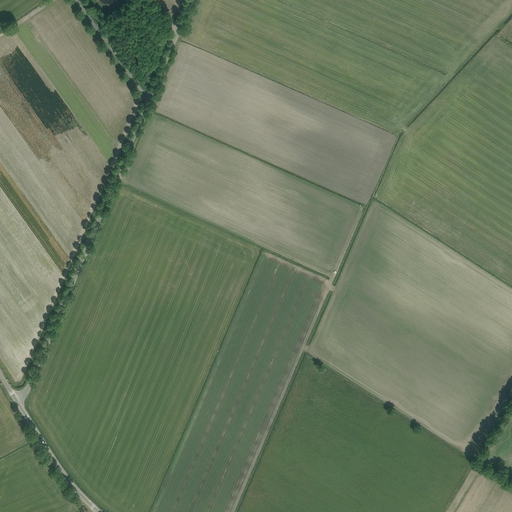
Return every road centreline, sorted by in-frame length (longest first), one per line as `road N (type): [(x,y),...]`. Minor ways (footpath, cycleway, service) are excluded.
road 1 (unclassified): [(17,400),(191,0)]
road 2 (tertiary): [(98,511),(17,400)]
